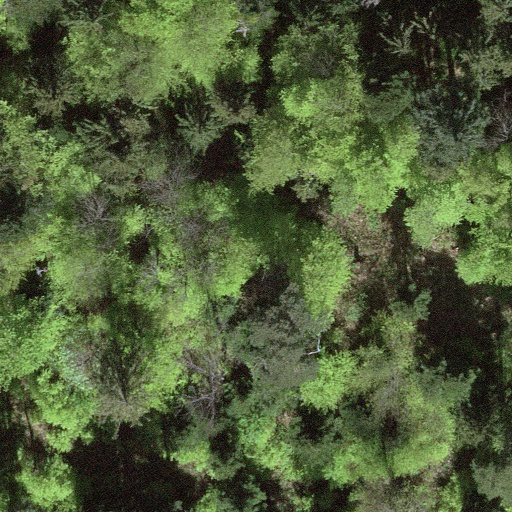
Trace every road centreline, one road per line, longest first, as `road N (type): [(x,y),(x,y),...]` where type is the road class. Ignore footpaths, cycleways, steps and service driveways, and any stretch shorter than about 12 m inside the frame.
road 1 (track): [(0,348),(24,406),(63,445),(105,459),(371,473)]
road 2 (track): [(108,0),(0,305)]
